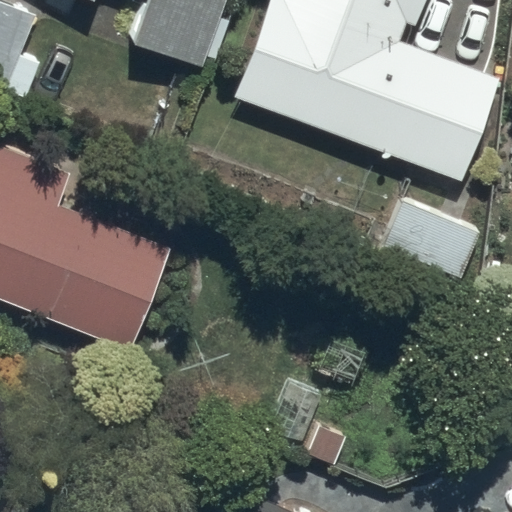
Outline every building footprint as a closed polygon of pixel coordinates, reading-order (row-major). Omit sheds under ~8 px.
[(11,0),(0,0),(0,81),(27,91),(40,55),(19,48),(34,8),(11,0)] [(138,0),(125,37),(192,62),(215,0),(138,0)] [(267,0),(231,100),(456,182),(493,83),(404,50),(422,0),(267,0)] [(0,152),(0,306),(125,356),(165,253),(52,208),(64,178),(0,152)] [(397,201),(378,248),(457,281),(476,234),(397,201)] [(285,511),(243,492),(233,511),(285,511)]
